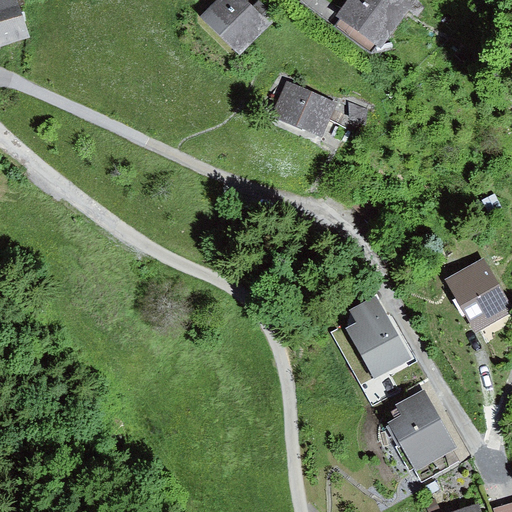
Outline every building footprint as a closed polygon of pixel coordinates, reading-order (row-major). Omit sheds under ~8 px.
[(17,0),(0,0),(0,46),(30,36),(17,0)] [(239,56),(275,20),(259,3),(254,7),(246,0),(217,0),(200,17),(239,56)] [(381,48),(337,15),(317,0),(302,0),(302,1),(371,53),(386,52),(381,48)] [(381,48),(409,11),(418,18),(424,7),(416,0),(348,0),(337,15),(381,48)] [(323,139),(338,103),(287,82),(272,117),(323,139)] [(369,110),(349,103),(349,119),(362,124),(369,110)] [(363,191),(349,205),(376,231),(390,217),(363,191)] [(494,195),(482,201),(488,213),(500,207),(494,195)] [(474,332),(511,312),(483,262),(446,282),(474,332)] [(358,325),(384,310),(376,295),(349,310),(358,325)] [(377,378),(412,359),(384,310),(358,325),(349,330),(377,378)] [(419,475),(462,452),(428,389),(397,406),(406,423),(394,429),(419,475)]
